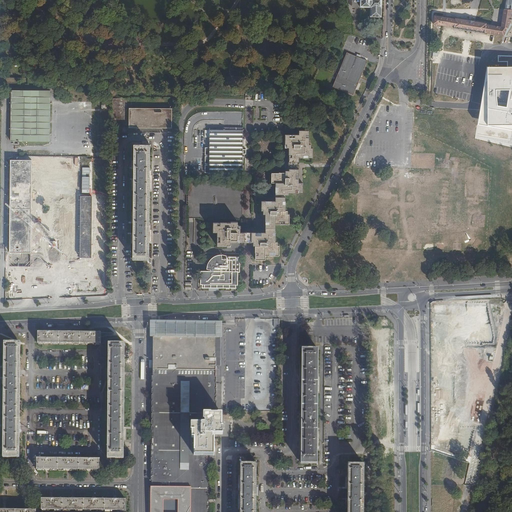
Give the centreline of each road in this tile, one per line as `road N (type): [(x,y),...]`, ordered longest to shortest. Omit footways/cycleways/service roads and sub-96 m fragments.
road 1 (residential): [(292,293),(294,258),(380,83),(399,65)]
road 2 (residential): [(421,511),(419,301)]
road 3 (residential): [(398,317),(404,511)]
road 4 (residential): [(262,452),(290,451),(292,313)]
road 5 (residential): [(138,484),(140,319)]
road 6 (tertiary): [(292,293),(139,301)]
road 7 (tertiary): [(140,319),(292,313)]
road 8 (tertiary): [(0,323),(140,319)]
road 9 (tertiary): [(139,301),(0,310)]
road 10 (residential): [(0,483),(138,484)]
